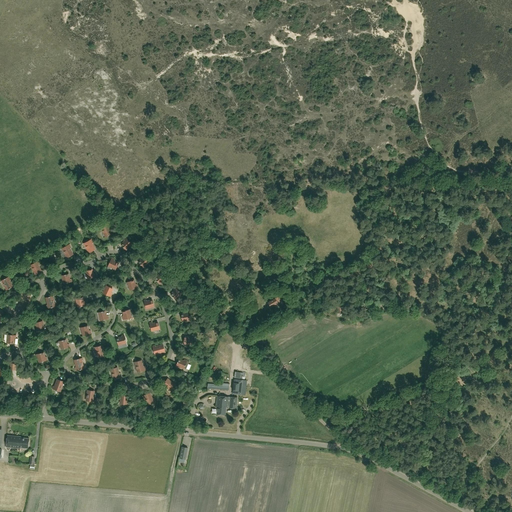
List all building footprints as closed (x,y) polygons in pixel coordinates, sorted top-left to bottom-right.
[(106,237),(111,234),(107,227),(109,226),(108,224),(101,227),(101,228),(101,229),(102,231),(103,231),(106,237)] [(124,239),(126,241),(121,245),(125,249),(128,246),(129,246),(131,245),(131,244),(131,243),(126,238),(124,239)] [(89,252),(94,250),(91,243),(93,242),(91,239),(89,241),(88,240),(85,242),(85,243),(84,243),(89,252)] [(72,248),(71,246),(69,244),(66,246),(65,245),(63,247),(62,248),(67,257),(72,255),(70,249),(72,248)] [(141,257),(143,258),(139,263),(143,267),(146,264),(148,262),(148,261),(149,261),(143,255),(141,257)] [(116,269),(118,264),(113,261),(114,259),(112,258),(110,261),(108,264),(109,264),(108,265),(107,267),(111,269),(112,269),(113,267),(116,269)] [(36,274),(41,271),(37,265),(39,264),(38,261),(31,265),(36,274)] [(91,269),(86,271),(88,279),(89,279),(90,279),(92,278),(93,278),(96,277),(95,274),(93,275),(91,269)] [(158,273),(159,275),(155,279),(159,283),(165,277),(164,276),(163,274),(162,274),(159,272),(158,273)] [(71,279),(69,280),(68,274),(62,276),(64,283),(65,283),(66,284),(69,283),(69,282),(72,281),(71,279)] [(11,281),(10,279),(9,276),(6,278),(5,278),(3,279),(3,280),(2,280),(7,290),(12,287),(9,282),(11,281)] [(133,280),(128,282),(130,290),(131,289),(132,290),(135,289),(135,288),(138,287),(137,285),(135,286),(133,280)] [(110,294),(112,288),(107,286),(104,293),(104,294),(105,295),(107,296),(108,295),(111,297),(112,295),(110,294)] [(171,295),(175,299),(181,293),(175,287),(174,289),(175,291),(171,295)] [(277,303),(281,300),(277,293),(273,296),(275,298),(268,302),(271,306),(274,304),(275,306),(277,304),(277,303)] [(54,307),(54,306),(52,296),(46,297),(48,305),(46,305),(47,308),(50,308),(51,308),(53,307),(54,307)] [(78,307),(86,305),(86,302),(83,303),(82,297),(76,299),(78,307)] [(146,300),(144,300),(146,308),(154,306),(152,300),(147,302),(146,300)] [(129,310),(123,311),(124,316),(122,317),(123,320),(131,318),(129,310)] [(99,312),(101,320),(109,318),(108,316),(106,317),(105,311),(99,312)] [(181,315),(182,321),(190,319),(189,311),(186,311),(187,314),(181,315)] [(37,322),(34,323),(35,325),(37,325),(38,331),(44,329),(42,321),(41,321),(40,321),(38,321),(37,322)] [(149,323),(151,330),(159,328),(158,323),(152,324),(152,322),(149,323)] [(87,326),(81,327),(83,335),(91,333),(91,331),(89,332),(87,326)] [(9,335),(8,335),(7,343),(13,343),(14,338),(16,338),(16,335),(13,335),(12,334),(10,334),(9,335)] [(125,338),(125,337),(124,335),(122,335),(122,337),(117,339),(118,345),(126,342),(126,340),(125,338)] [(190,338),(184,337),(184,343),(194,344),(194,343),(195,342),(195,339),(194,339),(195,336),(190,335),(190,338)] [(60,341),(62,349),(69,347),(69,345),(67,345),(65,339),(60,341)] [(101,345),(96,347),(99,357),(100,358),(103,357),(103,356),(106,355),(105,352),(103,353),(101,345)] [(155,345),(152,346),(153,349),(152,350),(153,352),(154,352),(154,354),(165,351),(163,345),(156,347),(155,345)] [(43,353),(38,354),(40,362),(41,362),(44,362),(44,361),(47,360),(47,358),(45,358),(43,353)] [(81,358),(75,360),(77,367),(75,368),(75,371),(83,369),(81,358)] [(184,362),(179,359),(176,365),(186,369),(189,361),(185,360),(184,362)] [(143,368),(141,360),(135,362),(138,372),(139,372),(140,372),(142,372),(142,371),(146,370),(145,367),(143,368)] [(117,367),(111,369),(114,379),(115,379),(116,379),(118,379),(118,378),(122,377),(121,374),(119,375),(117,367)] [(58,379),(55,387),(53,386),(52,389),(60,391),(63,381),(58,379)] [(167,379),(163,383),(171,390),(172,390),(173,390),(174,388),(174,387),(177,385),(174,383),(173,384),(167,379)] [(232,393),(237,394),(241,394),(242,380),(234,379),(233,382),(232,390),(232,393)] [(94,391),(88,390),(87,401),(95,402),(95,399),(93,399),(94,391)] [(144,395),(148,405),(149,405),(150,405),(152,404),(152,403),(155,402),(154,399),(152,400),(149,393),(144,395)] [(127,396),(121,395),(121,404),(129,404),(129,402),(127,402),(127,396)] [(228,397),(217,396),(216,406),(218,406),(217,414),(226,415),(226,407),(229,407),(229,408),(237,409),(238,398),(230,397),(228,397)] [(7,435),(6,447),(20,448),(20,447),(28,448),(29,438),(21,438),(21,437),(7,435)] [(185,459),(188,448),(182,447),(179,458),(185,459)]
